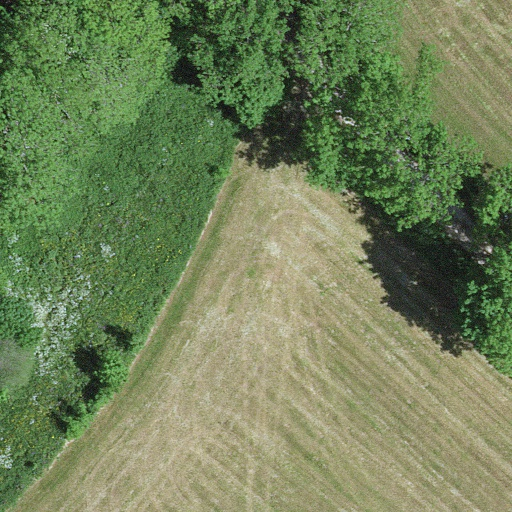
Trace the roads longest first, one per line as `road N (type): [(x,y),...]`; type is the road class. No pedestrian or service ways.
road 1 (unclassified): [(419,166),(261,0)]
road 2 (track): [(511,248),(419,166)]
